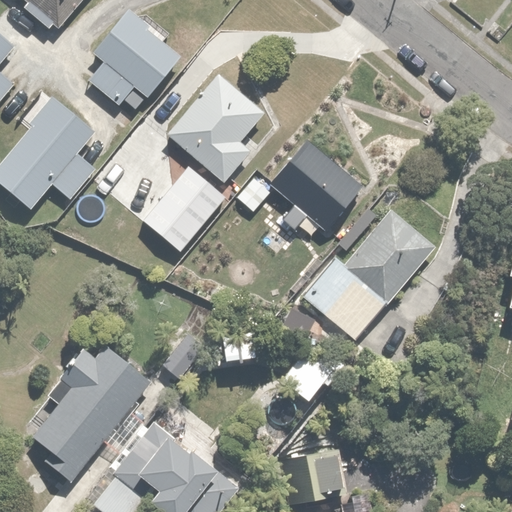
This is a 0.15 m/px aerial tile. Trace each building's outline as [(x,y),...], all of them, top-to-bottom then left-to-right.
[(26,0),(24,3),(56,29),(79,0),(26,0)] [(182,55),(132,11),(95,53),(106,62),(90,81),(117,105),(136,83),(148,93),(182,55)] [(0,98),(31,61),(0,35),(0,98)] [(262,111),(218,72),(168,130),(222,178),(248,149),(238,139),(262,111)] [(94,123),(55,92),(0,161),(0,181),(31,206),(51,181),(74,199),(98,169),(74,150),(94,123)] [(365,184),(307,137),(269,183),(290,199),(257,240),(275,255),(306,217),(325,233),(365,184)] [(169,164),(153,183),(174,200),(190,181),(169,164)] [(381,310),(436,245),(392,208),(345,262),(330,249),(318,263),(324,268),(302,294),(355,339),(381,310)] [(183,323),(157,364),(182,380),(209,340),(183,323)] [(21,435),(72,483),(108,444),(120,455),(148,425),(135,412),(158,387),(104,336),(93,347),(83,337),(38,385),(54,400),(21,435)] [(184,416),(139,473),(160,489),(150,501),(164,511),(224,511),(250,480),(202,443),(208,435),(184,416)] [(338,446),(306,451),(313,500),(345,495),(338,446)] [(115,476),(93,503),(104,511),(128,511),(140,497),(115,476)] [(371,511),(369,494),(324,499),(325,511),(371,511)] [(436,497),(434,511),(465,511),(467,500),(436,497)]
